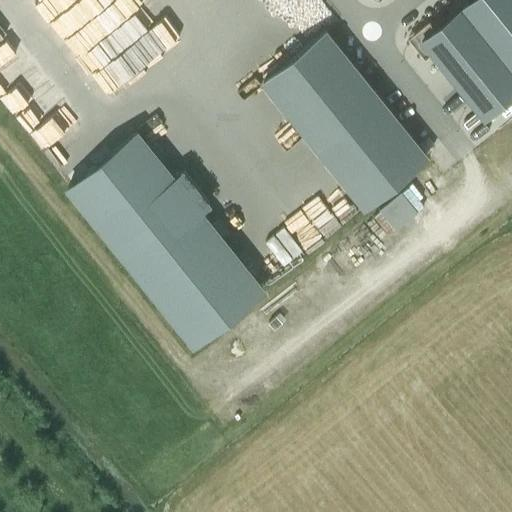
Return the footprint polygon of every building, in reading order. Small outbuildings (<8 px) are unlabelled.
[(428,21),(408,37),(425,57),(431,51),(484,116),(511,92),(511,0),(468,0),(434,28),(428,21)] [(325,29),(263,79),(363,204),(426,154),(424,152),(418,145),(325,29)] [(262,286),(198,209),(209,201),(183,169),(175,176),(174,177),(136,130),(68,186),(175,319),(194,342),(262,286)] [(427,138),(418,145),(424,152),(433,145),(427,138)] [(408,187),(401,192),(416,211),(423,205),(408,187)] [(380,210),(373,215),(388,233),(395,228),(380,210)]
